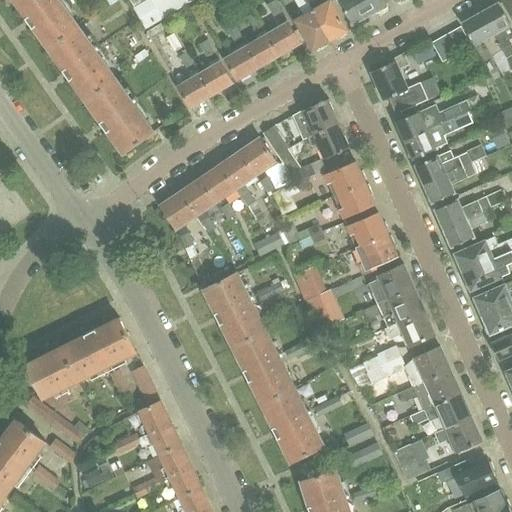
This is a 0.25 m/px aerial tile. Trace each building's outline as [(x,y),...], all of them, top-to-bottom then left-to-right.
[(12,0),(48,49),(80,27),(60,0),(12,0)] [(130,0),(146,26),(189,0),(130,0)] [(267,5),(274,17),(282,12),(275,0),(267,5)] [(329,39),(307,0),(295,0),(304,15),(295,20),(312,49),(329,39)] [(307,0),(329,39),(346,30),(330,1),(322,5),(318,0),(307,0)] [(363,17),(369,13),(361,0),(338,0),(352,24),(353,23),(354,25),(365,19),(363,17)] [(361,0),(369,13),(375,10),(376,13),(386,7),(385,5),(387,4),(384,0),(361,0)] [(511,0),(501,0),(511,18),(511,17),(511,0)] [(511,70),(511,69),(511,43),(509,39),(511,37),(511,27),(510,24),(498,4),(496,5),(495,2),(486,8),(487,10),(481,14),(508,59),(511,70)] [(259,39),(246,46),(259,67),(279,55),(267,35),(254,12),(246,17),(259,39)] [(466,22),(464,23),(476,44),(482,40),(505,79),(511,76),(511,75),(511,70),(508,59),(481,14),(475,17),(473,15),(464,19),(466,22)] [(267,35),(279,55),(300,43),(286,19),(277,24),(279,27),(267,35)] [(174,28),(169,20),(148,32),(153,40),(174,28)] [(234,24),(226,29),(234,41),(242,36),(234,24)] [(85,101),(117,78),(80,27),(48,49),(85,101)] [(460,27),(451,32),(462,50),(471,45),(460,27)] [(452,56),(462,50),(451,32),(442,37),(452,56)] [(442,37),(433,42),(443,61),(452,56),(442,37)] [(209,39),(199,45),(206,56),(215,51),(209,39)] [(259,67),(246,46),(245,43),(237,47),(239,50),(226,58),(238,79),(259,67)] [(412,52),(417,65),(436,56),(430,44),(412,52)] [(135,56),(138,61),(148,55),(144,50),(135,56)] [(187,52),(179,56),(186,68),(194,64),(187,52)] [(409,64),(404,54),(393,59),(394,62),(371,72),(384,101),(389,98),(396,114),(427,99),(420,83),(408,89),(398,68),(409,64)] [(200,73),(212,94),(233,82),(219,59),(211,63),(212,66),(200,73)] [(191,106),(212,94),(200,73),(198,70),(190,75),(192,78),(179,86),(191,106)] [(155,131),(117,78),(85,101),(123,154),(155,131)] [(339,123),(329,99),(303,111),(309,126),(304,128),(308,137),(313,134),(339,123)] [(398,124),(395,126),(400,135),(402,134),(405,140),(452,119),(469,111),(472,110),(467,100),(439,112),(436,104),(397,121),(398,124)] [(511,113),(509,109),(500,113),(507,126),(511,123),(511,113)] [(405,148),(409,158),(412,157),(413,158),(447,143),(444,135),(473,122),(469,111),(452,119),(405,140),(408,147),(405,148)] [(339,123),(313,134),(308,137),(312,146),(318,144),(324,158),(350,147),(339,123)] [(263,133),(280,158),(290,152),(273,127),(263,133)] [(276,161),(260,138),(241,151),(256,175),(276,161)] [(241,151),(221,165),(236,188),(256,175),(241,151)] [(453,158),(450,151),(416,166),(418,169),(415,170),(419,180),(421,179),(424,184),(471,162),(467,152),(453,158)] [(295,182),(307,177),(307,178),(326,169),(321,159),(301,168),(290,152),(280,158),(295,182)] [(323,175),(333,197),(366,183),(365,181),(367,180),(363,170),(360,171),(356,161),(323,175)] [(471,162),(424,184),(427,191),(425,192),(429,202),(432,201),(432,202),(454,193),(451,184),(476,173),(471,162)] [(216,201),(236,188),(221,165),(201,178),(216,201)] [(268,176),(259,182),(268,193),(276,187),(268,176)] [(311,185),(307,178),(307,177),(295,182),(300,190),(311,185)] [(201,178),(181,191),(197,214),(216,201),(201,178)] [(244,183),(236,188),(248,206),(256,200),(244,183)] [(367,185),(366,183),(333,197),(342,218),(375,204),(371,194),(373,193),(369,184),(367,185)] [(181,191),(161,204),(177,228),(197,214),(181,191)] [(443,228),(491,207),(506,200),(502,191),(462,210),(458,201),(435,211),(436,213),(434,214),(439,224),(441,223),(443,228)] [(229,203),(220,209),(228,220),(236,214),(229,203)] [(444,236),(448,245),(451,244),(451,246),(473,236),(470,229),(495,218),(491,207),(443,228),(446,235),(444,236)] [(389,231),(385,221),(383,222),(379,212),(346,226),(356,248),(388,234),(387,232),(389,231)] [(201,222),(208,234),(217,229),(209,217),(201,222)] [(307,229),(311,236),(322,231),(319,224),(307,229)] [(325,239),(322,231),(311,236),(314,244),(325,239)] [(194,245),(189,232),(180,236),(186,249),(194,245)] [(266,238),(272,250),(284,244),(278,232),(269,237),(266,238)] [(389,236),(388,234),(356,248),(360,258),(355,260),(360,272),(397,255),(393,246),(395,245),(391,236),(389,236)] [(457,257),(454,258),(458,266),(460,265),(463,272),(511,250),(511,238),(499,244),(495,236),(455,254),(457,257)] [(261,256),(272,250),(266,238),(254,244),(261,256)] [(464,280),(468,290),(471,288),(471,290),(511,273),(507,264),(511,262),(511,250),(463,272),(466,279),(464,280)] [(377,303),(413,287),(402,262),(377,273),(379,277),(367,282),(377,303)] [(290,462),(324,446),(237,272),(204,289),(290,462)] [(479,309),(482,316),(511,302),(511,281),(474,298),(475,300),(473,301),(477,310),(479,309)] [(285,290),(280,282),(257,293),(261,302),(285,290)] [(398,322),(424,310),(413,287),(377,303),(363,309),(367,318),(380,312),(381,315),(393,310),(398,322)] [(511,302),(482,316),(486,323),(483,324),(487,333),(490,332),(491,335),(511,325),(511,302)] [(434,333),(424,310),(398,322),(384,328),(388,337),(402,331),(409,345),(434,333)] [(43,398),(136,352),(119,318),(27,364),(43,398)] [(511,333),(491,343),(499,361),(511,355),(511,333)] [(313,348),(309,340),(286,351),(290,359),(313,348)] [(367,371),(373,369),(401,356),(396,345),(377,354),(378,357),(364,363),(367,371)] [(401,356),(373,369),(367,371),(372,383),(405,369),(412,385),(449,368),(439,345),(414,356),(414,358),(412,359),(405,366),(401,356)] [(158,397),(143,366),(132,372),(147,403),(158,397)] [(412,385),(399,391),(403,400),(416,395),(423,409),(435,403),(460,392),(454,379),(449,368),(424,380),(412,385)] [(110,374),(122,398),(133,392),(120,369),(110,374)] [(460,392),(423,409),(410,415),(414,425),(429,419),(430,421),(441,416),(445,426),(470,414),(460,392)] [(28,403),(79,443),(86,435),(34,395),(28,403)] [(342,405),(338,396),(315,408),(319,417),(342,405)] [(171,423),(161,401),(140,412),(146,424),(142,426),(146,435),(171,423)] [(456,450),(481,439),(470,414),(445,426),(446,428),(435,433),(440,443),(451,438),(456,450)] [(0,503),(46,444),(16,420),(0,440),(0,503)] [(160,455),(181,444),(171,423),(146,435),(138,438),(141,443),(143,448),(154,442),(160,455)] [(349,445),(373,434),(368,423),(344,434),(349,445)] [(136,434),(124,439),(129,449),(141,443),(138,438),(136,434)] [(78,454),(56,438),(50,447),(72,463),(78,454)] [(117,455),(129,449),(124,439),(113,445),(115,450),(117,455)] [(383,455),(377,443),(345,457),(350,469),(383,455)] [(191,466),(181,444),(160,455),(150,459),(158,476),(160,481),(166,478),(191,466)] [(407,480),(430,470),(425,458),(418,461),(411,444),(394,451),(407,480)] [(464,460),(444,470),(448,480),(457,476),(465,496),(497,482),(492,471),(495,470),(490,460),(488,461),(487,459),(472,466),(468,458),(464,460)] [(61,481),(40,464),(33,473),(54,490),(61,481)] [(174,485),(180,497),(202,487),(191,466),(166,478),(171,487),(174,485)] [(84,475),(89,486),(90,487),(104,481),(98,469),(84,475)] [(349,511),(336,471),(300,482),(310,511),(349,511)] [(145,482),(150,492),(162,486),(160,481),(158,476),(145,482)] [(150,492),(145,482),(133,487),(138,497),(150,492)] [(381,495),(378,485),(353,493),(356,503),(381,495)] [(182,511),(204,511),(212,509),(202,487),(180,497),(186,510),(182,511)] [(468,503),(453,510),(453,511),(506,511),(510,511),(509,508),(511,507),(507,498),(505,499),(500,488),(468,503)]
